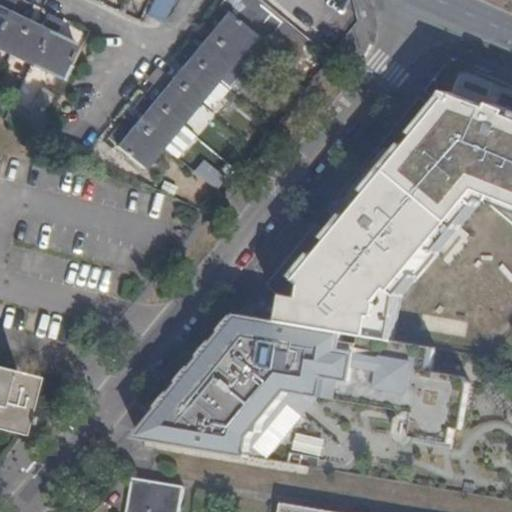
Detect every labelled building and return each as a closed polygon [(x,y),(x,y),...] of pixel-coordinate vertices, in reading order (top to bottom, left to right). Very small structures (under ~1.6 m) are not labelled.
[(0,52),(58,80),(75,47),(55,37),(62,22),(47,15),(40,30),(10,15),(17,0),(16,0),(4,0),(0,10),(0,52)] [(114,147),(140,169),(159,147),(176,161),(194,138),(178,125),(234,59),(245,68),(263,45),(292,69),(312,45),(256,0),(223,0),(209,17),(217,23),(196,48),(189,41),(172,61),(180,68),(170,80),(159,92),(151,86),(134,106),(142,112),(123,136),(114,129),(104,142),(111,149),(114,147)] [(163,24),(174,0),(152,0),(145,16),(163,24)] [(155,68),(145,80),(159,92),(170,80),(155,68)] [(410,108),(364,163),(372,170),(381,161),(389,169),(428,202),(464,161),(410,108)] [(4,121),(41,138),(47,126),(10,109),(4,121)] [(202,162),(193,174),(215,192),(224,181),(202,162)] [(226,164),(218,173),(230,182),(237,174),(226,164)] [(389,169),(350,213),(385,251),(428,202),(389,169)] [(511,173),(510,172),(471,217),(473,218),(440,256),(480,291),(491,300),(499,290),(506,282),(511,274),(511,173)] [(460,298),(466,291),(446,273),(440,280),(460,298)] [(434,278),(429,281),(432,287),(438,283),(434,278)] [(491,300),(480,291),(478,301),(501,306),(506,282),(499,290),(491,300)] [(267,462),(319,398),(401,412),(404,418),(399,420),(397,435),(396,436),(397,440),(399,444),(403,446),(407,447),(411,446),(412,445),(452,451),(455,430),(464,431),(473,380),(433,373),(437,351),(240,316),(226,334),(231,339),(223,348),(218,344),(154,423),(157,425),(154,439),(142,437),(140,441),(267,462)] [(226,334),(218,344),(223,348),(231,339),(226,334)] [(0,431),(1,432),(11,390),(15,374),(0,370),(0,431)] [(154,423),(142,437),(154,439),(157,425),(154,423)] [(179,511),(183,489),(133,480),(127,511),(179,511)] [(466,484),(464,495),(473,496),(475,486),(466,484)]
